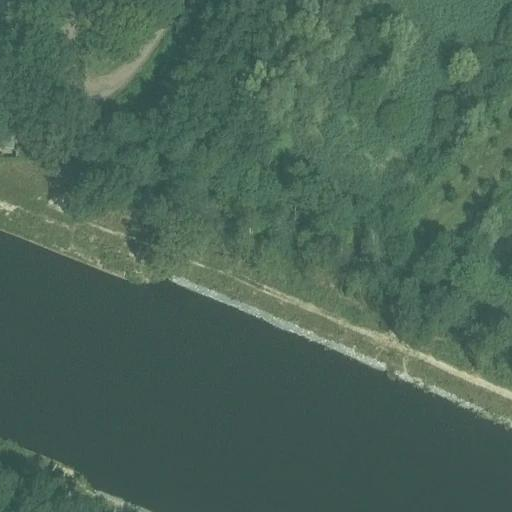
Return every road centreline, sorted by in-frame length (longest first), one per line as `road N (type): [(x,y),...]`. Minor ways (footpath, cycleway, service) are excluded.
road 1 (track): [(393,350),(350,340),(77,218),(72,191),(94,83)]
road 2 (track): [(511,407),(393,350)]
road 3 (track): [(430,241),(511,141)]
